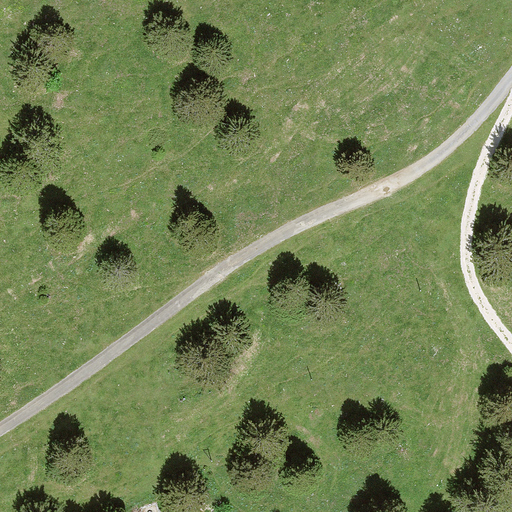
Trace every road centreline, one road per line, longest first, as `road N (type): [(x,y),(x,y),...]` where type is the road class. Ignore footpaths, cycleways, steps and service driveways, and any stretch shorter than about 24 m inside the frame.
road 1 (track): [(511,76),(445,149),(228,267),(0,432)]
road 2 (track): [(511,99),(477,170),(467,214),(469,270),(511,342)]
